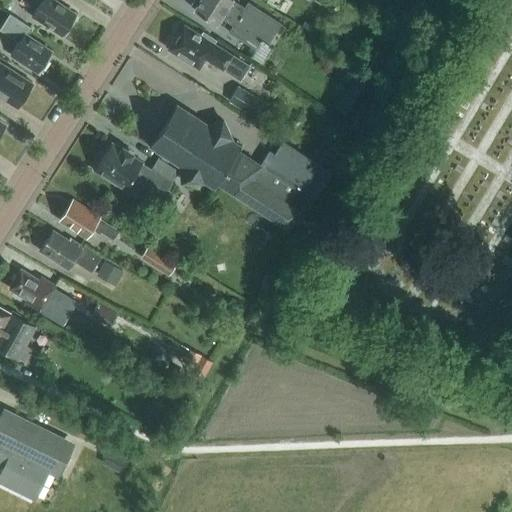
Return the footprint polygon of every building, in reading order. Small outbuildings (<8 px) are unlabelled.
[(63,35),(76,15),(59,4),(60,2),(57,0),(35,0),(42,4),(34,16),(63,35)] [(268,42),(280,22),(248,2),(245,7),(234,0),(202,0),(196,10),(218,23),(221,17),(233,25),(229,32),(255,49),(262,38),(268,42)] [(48,59),(53,52),(37,42),(38,40),(25,31),(28,26),(8,13),(0,26),(0,28),(16,39),(17,37),(22,41),(12,55),(40,73),(41,71),(42,72),(50,61),(48,59)] [(241,79),(250,65),(214,43),(217,39),(204,31),(202,36),(185,26),(171,48),(186,58),(187,61),(198,68),(203,60),(208,64),(210,61),(241,79)] [(0,98),(16,109),(33,84),(0,61),(0,98)] [(337,106),(358,118),(375,89),(355,76),(337,106)] [(253,115),(262,100),(238,85),(229,101),(253,115)] [(261,165),(239,151),(243,146),(231,138),(222,120),(211,125),(177,104),(150,147),(181,167),(182,181),(202,180),(215,188),(218,184),(289,230),(301,210),(302,211),(313,194),(317,197),(333,172),(284,141),(269,164),(264,161),(261,165)] [(348,127),(343,125),(339,127),(337,132),(339,137),(344,139),(349,136),(351,131),(348,127)] [(162,196),(178,171),(158,159),(152,169),(148,167),(147,168),(137,162),(138,161),(128,154),(130,151),(120,145),(118,148),(111,144),(104,156),(101,155),(94,166),(96,167),(95,169),(112,181),(111,183),(122,190),(123,187),(126,189),(133,178),(162,196)] [(114,239),(120,230),(73,200),(60,220),(86,237),(93,226),(114,239)] [(91,269),(100,256),(85,246),(83,248),(70,239),(68,241),(53,231),(40,250),(68,268),(74,259),(91,269)] [(170,272),(176,263),(149,246),(143,255),(170,272)] [(96,274),(114,285),(122,270),(104,260),(96,274)] [(20,268),(9,287),(28,298),(25,302),(40,310),(64,324),(73,310),(48,295),(54,285),(40,277),(39,279),(20,268)] [(98,301),(94,309),(114,320),(118,312),(98,301)] [(49,350),(42,346),(39,352),(25,344),(35,327),(19,317),(20,316),(14,312),(12,315),(0,307),(0,347),(24,361),(24,362),(38,370),(49,350)] [(194,368),(201,356),(188,349),(183,360),(182,361),(194,368)] [(199,387),(212,362),(201,356),(194,368),(187,380),(199,387)] [(157,379),(152,390),(163,395),(168,384),(157,379)] [(71,446),(0,412),(0,468),(3,470),(0,475),(0,481),(35,498),(49,469),(58,473),(71,446)] [(109,446),(102,461),(124,471),(131,457),(109,446)] [(148,465),(139,461),(135,467),(144,472),(148,465)]
